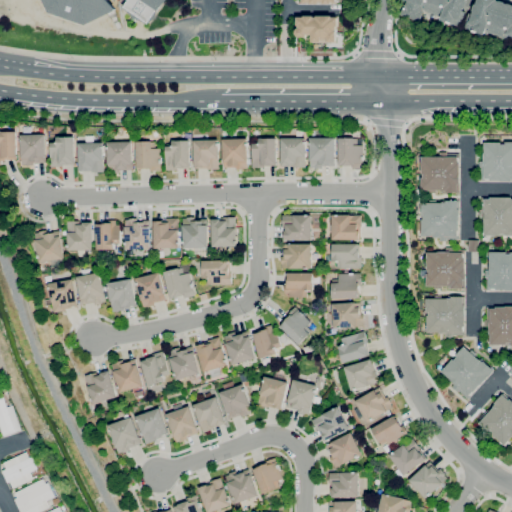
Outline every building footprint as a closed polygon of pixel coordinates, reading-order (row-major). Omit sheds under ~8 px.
[(164,0),(149,24),(135,18),(124,7),(128,0),(109,0),(117,8),(116,11),(88,25),(51,12),(45,0),(164,0)] [(460,26),(441,20),(442,16),(424,10),(420,21),(401,15),(404,4),(405,0),(466,0),(466,1),(468,1),(465,9),(466,9),(460,26)] [(511,36),(509,35),(507,39),(486,32),(485,35),(465,28),(468,21),(467,21),(470,13),(472,14),(473,11),(472,11),(475,4),(476,4),(477,0),(497,0),(500,1),(500,0),(505,2),(505,3),(508,4),(508,3),(511,4),(511,36)] [(296,15),(296,42),(337,42),(337,15),(296,15)] [(27,165),(27,164),(22,164),(22,135),(24,134),(24,127),(33,127),(33,134),(46,134),(46,163),(34,163),(34,165),(27,165)] [(5,161),(0,161),(0,132),(17,132),(17,159),(5,159),(5,161)] [(51,166),(51,143),(57,142),(57,137),(75,137),(75,163),(75,164),(63,165),(63,166),(51,166)] [(253,167),(253,144),(260,144),(260,138),(277,138),(277,164),(277,166),(265,166),(265,167),(253,167)] [(306,167),(293,167),(293,166),(282,166),(282,138),(306,138),(306,167)] [(322,168),(315,168),(315,167),(310,167),(310,138),(335,138),(335,166),(322,166),(322,168)] [(363,169),(352,169),(352,165),(343,165),(343,166),(339,166),(339,138),(355,138),(355,139),(361,138),(361,145),(363,145),(363,169)] [(236,169),(236,167),(225,167),(224,162),(223,139),(248,139),(249,162),(248,162),(248,168),(244,168),(244,169),(236,169)] [(178,170),(166,170),(166,146),(173,146),(173,141),(190,140),(191,166),(190,166),(190,168),(178,168),(178,170)] [(208,169),(208,168),(195,169),(195,140),(219,140),(220,158),(219,158),(219,169),(208,169)] [(150,170),(150,168),(141,169),(141,168),(137,168),(137,142),(156,141),(156,148),(162,148),(162,170),(150,170)] [(113,173),(113,172),(109,172),(109,165),(108,142),(133,142),(133,170),(121,170),(121,173),(113,173)] [(511,180),(482,180),(482,167),(480,167),(480,161),(484,161),(484,154),(485,153),(485,143),(502,143),(502,144),(506,144),(506,142),(511,142),(511,180)] [(93,172),(93,171),(80,171),(79,143),(104,143),(104,172),(93,172)] [(448,193),(443,193),(443,190),(437,190),(437,193),(431,193),(431,190),(422,190),(422,156),(440,157),(440,152),(448,152),(448,154),(460,154),(460,157),(459,157),(458,162),(460,162),(460,173),(461,173),(461,184),(459,184),(459,192),(448,192),(448,193)] [(511,235),(484,235),(485,224),(483,224),(483,217),(480,217),(480,210),(482,210),(482,197),(485,197),(485,199),(490,199),(491,197),(511,197),(511,235)] [(448,241),(440,241),(440,238),(433,238),(433,236),(422,236),(422,221),(422,203),(429,203),(429,200),(437,200),(437,203),(443,203),(443,202),(447,202),(447,201),(458,201),(458,209),(459,209),(459,230),(459,239),(448,239),(448,241)] [(311,239),(284,239),(284,226),(283,226),(283,215),(311,215),(311,239)] [(359,240),(332,240),(332,215),(361,215),(361,227),(359,227),(359,240)] [(184,248),(183,218),(187,218),(187,217),(195,216),(195,219),(207,219),(207,225),(208,247),(184,248)] [(212,247),(212,219),(224,219),(224,217),(236,217),(236,228),(237,246),(212,247)] [(150,248),(126,249),(126,219),(130,219),(130,218),(137,218),(137,220),(150,220),(150,226),(150,248)] [(155,248),(154,221),(163,221),(163,222),(166,222),(166,218),(178,218),(178,229),(179,229),(179,248),(155,248)] [(100,257),(100,249),(97,249),(96,224),(102,224),(102,223),(110,223),(110,220),(116,220),(117,225),(120,225),(121,244),(114,244),(115,249),(106,249),(106,256),(100,257)] [(88,258),(76,258),(76,250),(68,250),(68,235),(62,235),(62,231),(67,231),(67,221),(80,221),(80,224),(83,224),(83,222),(92,222),(92,250),(87,250),(88,258)] [(64,258),(41,262),(36,233),(40,232),(40,231),(47,230),(47,232),(60,230),(64,258)] [(479,251),(469,251),(469,240),(479,240),(479,251)] [(282,263),(281,263),(281,256),(283,256),(283,244),(312,244),(312,268),(282,268),(282,263)] [(362,268),(338,268),(338,261),(333,261),(333,244),(358,244),(358,250),(359,250),(359,257),(362,257),(362,268)] [(425,275),(425,277),(421,277),(421,274),(421,270),(428,270),(428,253),(438,252),(446,251),(446,248),(453,247),(453,250),(466,250),(466,254),(463,254),(464,259),(465,259),(465,269),(466,269),(466,277),(466,279),(463,279),(464,288),(452,289),(452,288),(448,289),(448,287),(448,285),(443,285),(443,289),(435,289),(435,286),(427,286),(427,275),(425,275)] [(511,289),(487,290),(487,278),(486,278),(486,270),(488,270),(488,263),(490,263),(490,252),(507,252),(507,254),(511,254),(511,252),(511,289)] [(228,266),(229,266),(229,273),(231,273),(232,284),(208,285),(208,278),(203,278),(202,260),(228,260),(228,266)] [(184,298),(184,295),(175,298),(174,296),(171,297),(164,272),(179,268),(179,269),(182,268),(184,274),(189,273),(195,295),(184,298)] [(95,305),(95,302),(83,304),(77,277),(101,272),(106,295),(105,295),(106,301),(102,302),(103,303),(95,305)] [(144,307),(136,278),(160,272),(165,294),(166,300),(155,303),(155,305),(144,307)] [(308,297),(289,297),(289,293),(284,293),(284,285),(286,285),(286,273),(313,273),(313,290),(308,290),(308,297)] [(333,299),(333,279),(339,279),(339,274),(362,273),(362,286),(359,286),(359,298),(333,299)] [(54,313),(49,284),(73,279),(78,307),(71,308),(66,309),(66,311),(54,313)] [(113,312),(108,283),(132,279),(137,305),(128,307),(127,305),(124,306),(125,310),(113,312)] [(453,337),(446,337),(446,333),(439,334),(439,332),(428,332),(427,299),(434,299),(434,296),(442,296),(442,299),(448,299),(448,298),(452,298),(452,297),(464,297),(464,305),(465,305),(465,326),(465,335),(453,335),(453,337)] [(334,328),(333,304),(356,302),(356,303),(361,302),(362,314),(364,314),(365,322),(364,322),(364,326),(357,326),(357,327),(334,328)] [(299,345),(280,325),(289,316),(287,315),(296,306),(311,322),(307,326),(312,332),(299,345)] [(490,344),(490,334),(489,334),(489,326),(485,326),(485,319),(488,319),(488,307),(490,307),(490,308),(496,308),(496,307),(506,307),(506,306),(511,306),(511,343),(507,343),(507,344),(490,344)] [(260,358),(253,334),(259,332),(259,331),(265,329),(264,327),(272,325),(273,329),(277,328),(282,347),(275,349),(277,353),(260,358)] [(232,365),(224,336),(228,335),(228,333),(235,331),(236,334),(248,331),(255,358),(232,365)] [(344,363),(338,346),(344,344),(342,338),(364,331),(368,343),(365,344),(368,355),(344,363)] [(212,378),(209,370),(204,372),(196,345),(209,341),(208,340),(219,337),(227,365),(218,367),(221,375),(212,378)] [(176,380),(169,351),(172,350),(172,349),(180,347),(180,349),(193,346),(200,374),(176,380)] [(468,399),(459,391),(458,392),(453,387),(455,385),(449,380),(451,379),(442,371),(453,359),(455,360),(458,357),(456,356),(464,347),(479,360),(480,360),(483,362),(484,361),(493,369),(487,375),(488,376),(474,392),(468,399)] [(148,386),(141,361),(147,360),(146,358),(153,356),(152,354),(164,351),(170,374),(163,376),(165,381),(148,386)] [(120,392),(112,364),(116,363),(116,362),(123,360),(124,362),(135,359),(137,364),(143,386),(120,392)] [(352,391),(345,367),(371,359),(374,368),(372,369),(373,371),(377,370),(380,382),(352,391)] [(93,404),(85,375),(97,372),(98,376),(101,375),(101,373),(109,371),(117,397),(93,404)] [(281,410),(269,407),(269,408),(258,405),(265,376),(288,382),(281,410)] [(305,414),(298,412),(299,410),(287,407),(294,379),(317,385),(315,396),(321,398),(320,404),(313,402),(312,407),(310,414),(305,413),(305,414)] [(229,419),(220,392),(243,384),(252,412),(248,414),(249,415),(242,417),(241,415),(229,419)] [(368,423),(356,401),(380,387),(386,398),(388,396),(392,403),(391,404),(394,408),(368,423)] [(511,436),(505,444),(480,423),(493,408),(493,407),(496,404),(495,403),(503,395),(509,400),(510,399),(511,400),(511,436)] [(3,435),(0,425),(0,397),(4,396),(8,408),(13,406),(21,429),(3,435)] [(204,433),(194,405),(216,397),(226,423),(214,427),(215,429),(204,433)] [(176,442),(167,414),(175,411),(174,406),(182,403),(184,408),(190,406),(197,428),(198,433),(187,437),(188,439),(181,442),(180,441),(176,442)] [(324,441),(319,430),(318,430),(312,419),(338,406),(349,429),(324,441)] [(147,444),(136,416),(159,408),(169,434),(160,437),(160,435),(156,437),(157,440),(147,444)] [(391,447),(388,441),(381,445),(372,429),(394,415),(401,427),(404,425),(410,436),(408,436),(406,437),(391,447)] [(119,453),(109,425),(132,417),(140,438),(139,438),(141,444),(130,448),(130,450),(124,453),(123,451),(119,453)] [(336,467),(334,464),(333,464),(330,457),(332,456),(326,445),(351,432),(363,454),(343,465),(342,464),(336,467)] [(404,475),(390,455),(413,438),(420,448),(421,450),(419,451),(420,453),(421,452),(426,459),(404,475)] [(13,488),(10,481),(8,482),(7,482),(2,472),(3,471),(2,471),(6,469),(4,463),(27,452),(29,458),(32,456),(35,463),(37,462),(38,465),(37,466),(38,469),(31,472),(33,477),(36,475),(37,477),(13,488)] [(262,494),(253,469),(257,468),(257,467),(265,464),(264,462),(275,458),(276,462),(277,461),(283,479),(277,481),(280,488),(262,494)] [(426,498),(410,480),(430,462),(439,471),(441,469),(446,474),(445,475),(448,478),(426,498)] [(235,504),(226,476),(230,474),(229,473),(236,470),(237,473),(249,469),(258,496),(235,504)] [(332,497),(331,485),(330,485),(330,473),(359,472),(359,497),(332,497)] [(210,511),(207,511),(199,488),(207,485),(208,486),(211,485),(210,481),(221,477),(225,488),(231,505),(210,511)] [(39,511),(21,511),(20,511),(15,501),(16,501),(15,499),(18,498),(15,493),(44,478),(46,483),(49,482),(56,496),(47,501),(50,507),(39,511)] [(379,511),(383,493),(406,499),(405,499),(413,501),(410,511),(379,511)] [(177,511),(175,506),(179,505),(178,504),(187,501),(186,498),(196,495),(202,511),(177,511)] [(329,511),(329,502),(357,501),(357,511),(329,511)]
